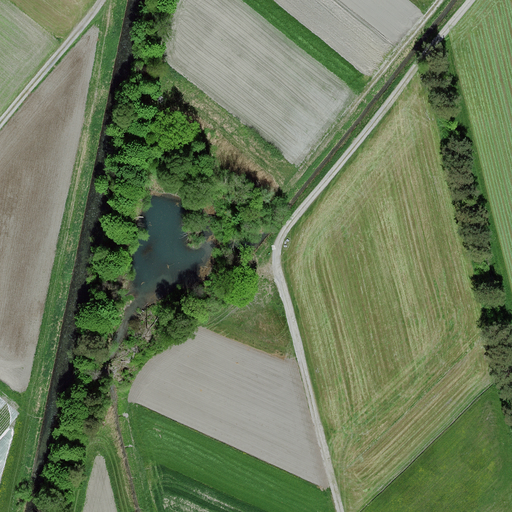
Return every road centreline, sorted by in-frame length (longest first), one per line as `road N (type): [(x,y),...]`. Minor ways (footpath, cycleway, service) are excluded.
road 1 (track): [(474,0),(292,222),(290,241)]
road 2 (track): [(290,241),(288,262),(351,511)]
road 3 (track): [(442,0),(302,172)]
road 4 (track): [(0,128),(103,0)]
